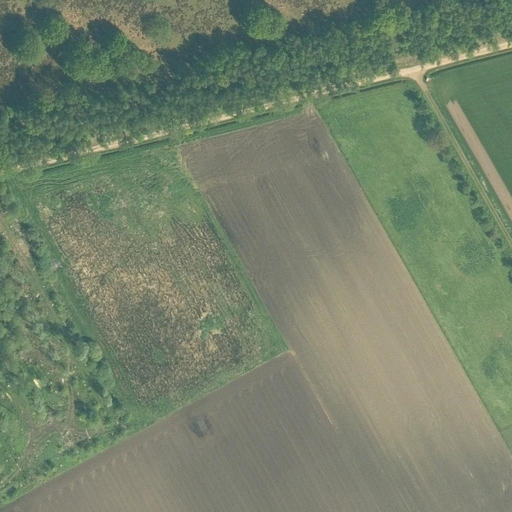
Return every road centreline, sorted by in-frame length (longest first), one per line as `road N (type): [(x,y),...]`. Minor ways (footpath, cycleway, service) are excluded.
road 1 (track): [(0,173),(511,44)]
road 2 (track): [(511,246),(411,69)]
